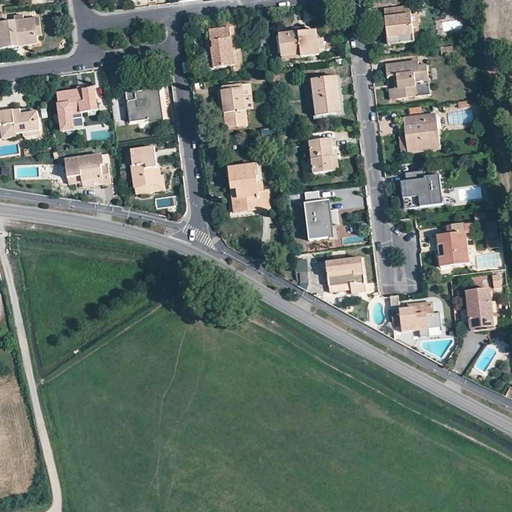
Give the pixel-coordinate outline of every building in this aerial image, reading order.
[(385,19),(411,15),(410,8),(384,11),(385,19)] [(393,39),(394,45),(415,42),(413,26),(411,15),(385,19),(387,31),(390,31),(391,39),(393,39)] [(0,46),(0,49),(38,44),(35,19),(0,23),(0,46)] [(232,73),(243,71),(241,49),(237,50),(236,39),(242,38),(240,19),(215,23),(216,30),(230,28),(235,66),(231,66),(232,73)] [(230,28),(216,30),(205,31),(207,44),(209,44),(210,51),(208,52),(210,69),(231,66),(235,66),(230,28)] [(302,57),(320,55),(317,30),(305,32),(299,32),(279,35),(282,57),(302,55),(302,57)] [(395,100),(417,98),(416,84),(429,82),(427,66),(419,67),(418,63),(386,67),(387,78),(392,77),(397,76),(399,89),(394,89),(395,100)] [(274,86),(281,85),(280,78),(292,77),(291,72),(272,75),(274,86)] [(336,107),(340,106),(337,77),(313,80),(317,117),(337,114),(336,107)] [(61,117),(98,110),(95,88),(85,90),(84,87),(77,88),(78,90),(58,93),(61,117)] [(137,100),(135,93),(134,88),(126,89),(127,102),(137,100)] [(225,123),(248,120),(247,110),(254,110),(251,96),(244,96),(244,89),(217,92),(219,105),(223,105),(224,112),(225,123)] [(130,123),(160,118),(156,90),(135,93),(137,100),(127,102),(130,123)] [(17,134),(40,131),(37,113),(28,114),(21,115),(20,111),(0,114),(4,140),(18,138),(17,134)] [(408,154),(440,150),(436,115),(404,120),(406,137),(408,154)] [(226,130),(248,127),(248,120),(225,123),(226,130)] [(408,154),(406,137),(399,138),(401,155),(408,154)] [(332,157),(334,157),(332,140),(311,142),(315,175),(334,172),(332,157)] [(135,189),(163,185),(161,167),(158,168),(155,148),(131,152),(134,167),(132,167),(135,189)] [(101,166),(105,165),(103,155),(66,161),(69,179),(81,177),(82,183),(103,180),(101,166)] [(109,165),(105,165),(101,166),(103,180),(104,186),(112,185),(109,165)] [(237,191),(240,213),(271,209),(268,191),(264,192),(263,184),(258,184),(256,166),(229,169),(232,191),(237,191)] [(407,181),(426,179),(425,172),(406,174),(407,181)] [(410,209),(443,205),(440,177),(426,179),(407,181),(410,209)] [(103,180),(82,183),(83,189),(104,186),(103,180)] [(410,209),(407,181),(401,182),(404,210),(410,209)] [(319,199),(318,192),(306,193),(307,201),(319,199)] [(310,241),(334,238),(330,202),(306,205),(307,215),(310,241)] [(485,211),(474,213),(475,220),(486,218),(485,211)] [(500,247),(497,220),(486,222),(490,248),(500,247)] [(456,235),(472,233),(472,227),(469,227),(469,225),(452,227),(452,231),(456,231),(456,235)] [(444,246),(446,267),(470,264),(468,239),(471,238),(471,236),(473,236),(472,233),(456,235),(438,237),(439,247),(444,246)] [(439,268),(446,267),(444,246),(439,247),(437,247),(439,268)] [(354,277),(364,276),(362,258),(327,263),(329,278),(354,275),(354,277)] [(301,284),(309,283),(308,273),(300,273),(301,284)] [(356,285),(365,284),(364,276),(354,277),(354,275),(329,278),(330,286),(350,284),(355,283),(356,285)] [(508,298),(506,275),(493,277),(495,299),(508,298)] [(352,294),(366,293),(365,284),(356,285),(355,283),(350,284),(352,294)] [(489,318),(493,318),(490,291),(467,294),(470,314),(471,330),(490,328),(489,318)] [(433,304),(415,306),(416,310),(408,311),(408,309),(400,310),(398,297),(390,298),(394,329),(402,328),(402,333),(428,330),(427,316),(434,315),(433,304)] [(441,329),(439,314),(434,315),(427,316),(428,330),(441,329)] [(471,330),(470,314),(462,315),(464,331),(471,330)]
